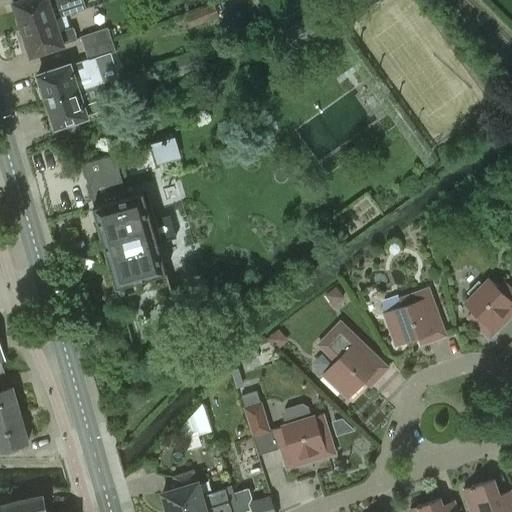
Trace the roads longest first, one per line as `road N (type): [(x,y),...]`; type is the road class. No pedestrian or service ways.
road 1 (secondary): [(109,511),(0,129)]
road 2 (residential): [(511,388),(483,364),(424,379),(411,393),(377,484)]
road 3 (residential): [(377,484),(511,436)]
